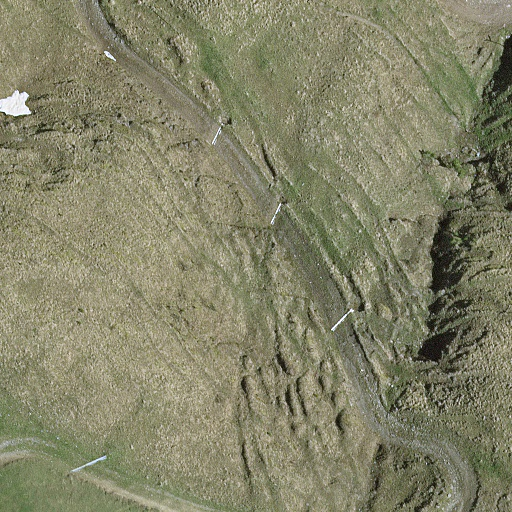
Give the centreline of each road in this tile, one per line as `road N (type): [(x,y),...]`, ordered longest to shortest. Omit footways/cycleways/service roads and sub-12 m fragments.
road 1 (track): [(448,511),(463,479),(453,446),(378,415),(322,271),(194,101),(122,42),(93,0)]
road 2 (track): [(0,449),(25,440),(52,446),(207,511)]
